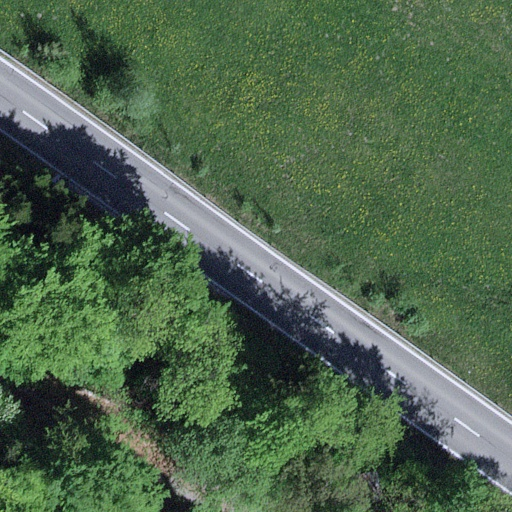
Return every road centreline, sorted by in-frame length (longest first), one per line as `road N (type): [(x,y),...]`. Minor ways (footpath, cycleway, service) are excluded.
road 1 (primary): [(511,456),(0,95)]
road 2 (track): [(210,511),(0,378)]
